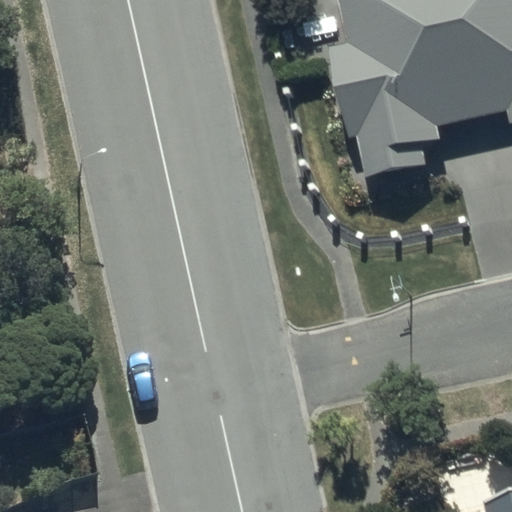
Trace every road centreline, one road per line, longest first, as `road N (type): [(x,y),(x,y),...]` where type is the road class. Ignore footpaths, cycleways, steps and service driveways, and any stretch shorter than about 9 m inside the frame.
road 1 (residential): [(216,397),(124,0)]
road 2 (residential): [(216,397),(511,326)]
